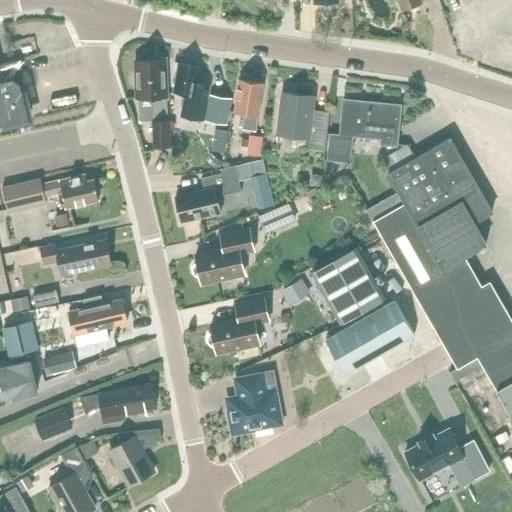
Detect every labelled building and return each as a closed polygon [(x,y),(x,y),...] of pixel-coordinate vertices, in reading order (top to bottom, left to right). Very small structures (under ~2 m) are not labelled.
[(397,0),(401,11),(421,5),(419,0),(397,0)] [(165,62),(154,62),(150,55),(145,53),(141,56),(139,62),(137,63),(139,100),(161,99),(161,105),(154,105),(154,123),(153,123),(155,149),(173,148),(171,120),(167,120),(165,62)] [(15,62),(0,65),(0,126),(29,120),(18,72),(15,62)] [(204,121),(210,84),(199,82),(202,68),(176,64),(175,71),(180,72),(176,93),(192,96),(191,102),(185,101),(183,117),(204,121)] [(258,132),(265,85),(240,81),(236,113),(248,115),(246,131),(258,132)] [(325,150),(329,113),(314,111),(315,97),(284,93),(279,135),(310,138),(309,148),(325,150)] [(233,97),(213,94),(209,118),(229,121),(233,97)] [(395,148),(396,144),(400,107),(346,102),(343,136),(331,135),(328,160),(350,163),(352,137),(380,140),(379,146),(395,148)] [(250,135),(248,155),(261,156),(261,149),(262,139),(263,137),(250,135)] [(492,213),(475,182),(451,139),(432,150),(436,157),(431,159),(427,152),(416,159),(390,173),(407,203),(386,215),(377,221),(460,367),(479,357),(511,415),(511,319),(497,293),(489,297),(466,257),(487,245),(475,223),(492,213)] [(390,173),(416,159),(406,145),(384,158),(390,173)] [(264,162),(238,168),(241,181),(251,178),(267,175),(264,162)] [(219,197),(243,192),(241,181),(238,168),(222,172),(223,175),(203,180),(206,192),(178,198),(184,223),(223,214),(219,197)] [(47,202),(46,198),(60,195),(62,206),(67,205),(67,209),(100,202),(95,181),(87,183),(86,176),(43,185),(41,177),(3,187),(9,211),(47,202)] [(316,180),(315,184),(316,188),(323,184),(320,178),(316,180)] [(313,190),(306,193),(310,201),(317,198),(313,190)] [(377,221),(386,215),(378,201),(369,206),(377,221)] [(288,204),(258,217),(265,233),(295,221),(288,204)] [(56,219),(58,227),(69,224),(68,217),(56,219)] [(240,255),(255,252),(250,229),(222,235),(225,250),(197,256),(199,263),(195,266),(194,270),(194,274),(197,277),(202,278),(204,285),(245,276),(240,255)] [(62,275),(112,265),(107,242),(57,252),(56,245),(42,248),(45,265),(59,262),(62,275)] [(357,247),(312,272),(343,325),(387,300),(357,247)] [(283,289),(291,303),(308,293),(300,279),(283,289)] [(36,306),(60,302),(57,290),(34,295),(36,306)] [(129,325),(124,301),(105,305),(103,297),(86,301),(87,309),(71,313),(76,336),(129,325)] [(256,324),(271,321),(266,298),(237,304),(240,319),(213,325),(214,332),(211,335),(209,339),(210,343),(214,347),(218,348),(219,355),(260,346),(256,324)] [(27,299),(13,302),(16,312),(29,308),(27,299)] [(346,376),(416,337),(396,302),(326,341),(346,376)] [(38,351),(31,321),(4,328),(11,357),(38,351)] [(45,361),(49,375),(76,368),(73,355),(45,361)] [(0,400),(16,397),(17,401),(42,395),(35,369),(34,363),(0,370),(0,400)] [(255,426),(282,421),(273,372),(236,379),(239,397),(229,399),(231,411),(229,411),(233,434),(255,430),(255,426)] [(125,413),(157,408),(153,385),(82,397),(89,415),(101,408),(104,424),(126,420),(125,413)] [(35,419),(44,440),(73,429),(65,408),(35,419)] [(420,444),(406,451),(421,481),(451,465),(462,487),(476,480),(465,458),(467,457),(452,427),(435,436),(434,434),(419,442),(420,444)] [(164,441),(161,429),(135,432),(135,438),(111,451),(131,487),(155,474),(143,452),(164,441)] [(99,451),(94,440),(82,446),(88,457),(99,451)] [(65,511),(90,511),(96,509),(83,483),(95,477),(80,449),(63,457),(73,477),(50,489),(61,509),(63,507),(65,511)] [(30,475),(18,482),(23,490),(35,483),(30,475)] [(30,511),(17,487),(0,496),(0,511),(30,511)]
